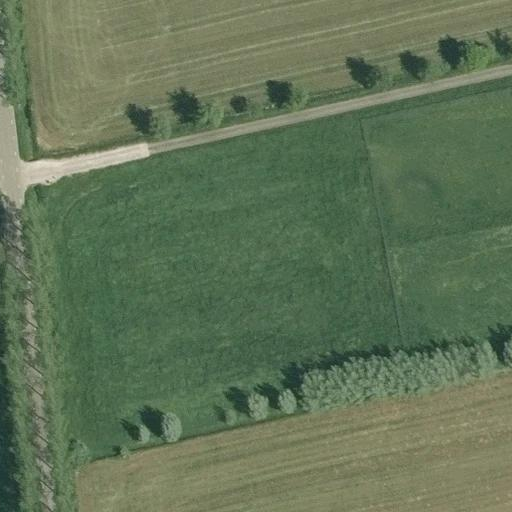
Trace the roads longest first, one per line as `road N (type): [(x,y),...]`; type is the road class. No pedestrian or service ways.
road 1 (unknown): [(511,68),(7,182)]
road 2 (tertiary): [(42,511),(0,106)]
